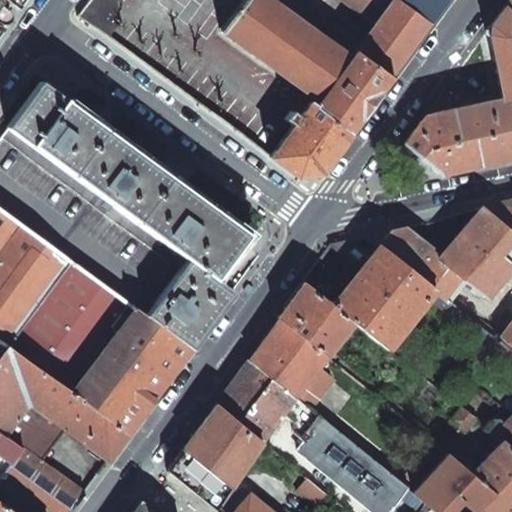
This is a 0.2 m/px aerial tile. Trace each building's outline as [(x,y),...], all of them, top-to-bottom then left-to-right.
[(0,0),(0,30),(8,21),(9,18),(9,14),(7,10),(4,8),(9,2),(17,8),(22,0),(0,0)] [(351,58),(271,0),(241,0),(219,31),(317,103),(351,58)] [(268,158),(295,177),(319,173),(378,93),(430,23),(397,0),(392,0),(390,4),(351,58),(317,103),(315,107),(308,102),(268,158)] [(342,0),(358,12),(366,0),(377,0),(380,2),(390,4),(392,0),(342,0)] [(397,0),(430,23),(446,0),(397,0)] [(511,0),(507,0),(503,7),(511,20),(511,0)] [(484,35),(492,61),(501,98),(501,99),(511,96),(511,20),(503,7),(493,21),(489,27),(484,35)] [(0,210),(69,261),(190,349),(232,293),(231,293),(214,280),(247,235),(40,82),(0,136),(0,210)] [(511,159),(511,96),(501,99),(501,98),(451,109),(477,167),(511,159)] [(477,167),(451,109),(428,114),(421,119),(414,129),(402,145),(439,175),(477,167)] [(511,199),(497,203),(480,207),(508,230),(511,228),(511,199)] [(511,233),(508,230),(480,207),(448,246),(440,255),(439,261),(459,277),(465,281),(485,298),(511,265),(511,233)] [(0,341),(6,346),(69,261),(0,210),(0,341)] [(404,227),(365,236),(432,289),(443,298),(459,277),(439,261),(440,255),(423,242),(404,227)] [(358,270),(331,305),(352,323),(385,349),(426,297),(432,289),(365,236),(347,240),(329,244),(328,245),(358,270)] [(6,346),(128,434),(163,387),(190,349),(69,261),(6,346)] [(294,292),(276,317),(278,318),(324,356),(329,350),(352,323),(331,305),(301,282),(294,292)] [(432,289),(426,297),(511,363),(511,353),(496,342),(497,340),(443,298),(432,289)] [(268,332),(247,359),(291,395),(324,356),(278,318),(268,332)] [(511,322),(497,340),(496,342),(511,353),(511,322)] [(0,502),(13,511),(69,511),(83,493),(38,461),(63,429),(108,461),(121,443),(128,434),(6,346),(0,354),(0,502)] [(236,375),(215,404),(260,440),(269,427),(291,395),(247,359),(236,375)] [(358,365),(354,370),(363,378),(367,372),(358,365)] [(297,449),(321,419),(291,395),(269,427),(297,449)] [(197,429),(166,470),(197,496),(213,510),(260,440),(215,404),(197,429)] [(459,457),(455,463),(492,493),(508,477),(511,472),(511,450),(484,428),(460,408),(451,420),(466,432),(471,424),(474,426),(471,429),(494,447),(474,469),(459,457)] [(489,422),(484,428),(511,450),(511,413),(498,429),(489,422)] [(434,511),(412,494),(357,449),(322,420),(321,419),(297,449),(373,511),(434,511)] [(446,456),(412,494),(434,511),(439,511),(453,495),(474,511),(476,509),(492,493),(455,463),(446,456)] [(492,493),(476,509),(479,511),(511,511),(511,481),(508,477),(492,493)] [(327,495),(306,478),(296,490),(317,508),(327,495)] [(268,511),(248,495),(234,511),(268,511)] [(153,511),(140,501),(131,511),(153,511)] [(0,511),(13,511),(0,502),(0,511)]
